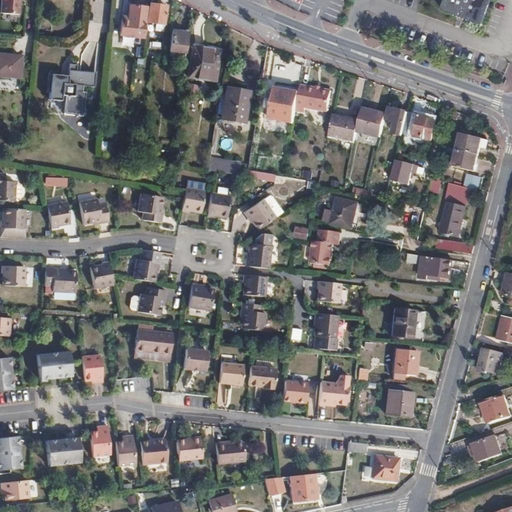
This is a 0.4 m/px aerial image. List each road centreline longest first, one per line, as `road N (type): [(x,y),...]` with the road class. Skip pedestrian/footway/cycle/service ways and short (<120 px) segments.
road 1 (residential): [(0,414),(114,403),(436,442)]
road 2 (secondary): [(228,0),(511,107)]
road 3 (unclassified): [(511,149),(436,442)]
road 4 (residential): [(183,245),(133,238),(66,248),(0,245)]
road 5 (residential): [(183,245),(186,233),(230,241),(225,270),(180,263)]
